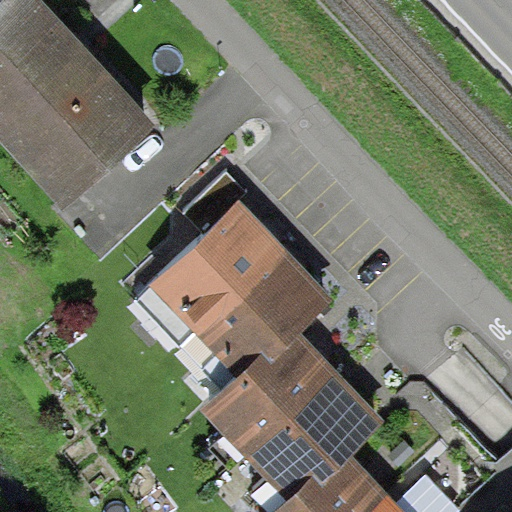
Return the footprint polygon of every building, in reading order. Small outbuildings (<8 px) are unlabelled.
[(154,103),(57,0),(0,0),(0,124),(61,190),(154,103)] [(241,184),(134,287),(185,338),(291,235),(241,184)] [(185,338),(216,373),(263,328),(269,335),(295,311),(330,278),(291,235),(185,338)] [(235,455),(250,441),(339,354),(295,311),(269,335),(263,328),(216,373),(203,386),(231,417),(213,435),(235,455)] [(250,441),(287,479),(315,451),(321,457),(348,431),(382,398),(339,354),(250,441)] [(352,511),(391,476),(348,431),(321,457),(315,451),(287,479),(255,511),(352,511)] [(424,511),(391,476),(352,511),(424,511)]
